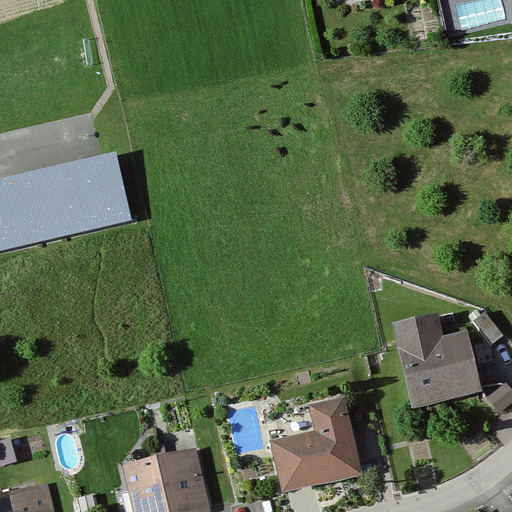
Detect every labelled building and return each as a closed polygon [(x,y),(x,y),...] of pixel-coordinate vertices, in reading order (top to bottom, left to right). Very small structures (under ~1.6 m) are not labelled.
[(111,156),(0,182),(0,253),(127,223),(111,156)] [(484,314),(471,324),(489,347),(503,338),(484,314)] [(433,319),(394,328),(401,358),(392,360),(405,412),(477,395),(463,335),(438,341),(433,319)] [(511,394),(506,386),(486,400),(498,415),(511,404),(511,394)] [(309,435),(266,445),(278,498),(358,479),(339,400),(303,408),(309,435)] [(210,511),(196,450),(120,468),(130,511),(210,511)] [(55,511),(49,486),(0,497),(0,511),(55,511)]
